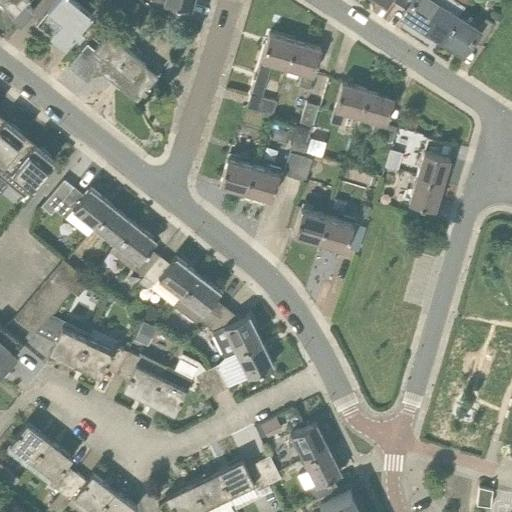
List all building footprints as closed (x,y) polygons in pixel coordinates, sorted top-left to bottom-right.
[(0,0),(0,1),(15,14),(24,21),(33,10),(24,3),(25,0),(0,0)] [(74,0),(55,0),(36,25),(65,49),(92,14),(74,0)] [(141,4),(136,0),(124,0),(122,10),(129,17),(139,14),(141,4)] [(166,15),(187,19),(191,0),(153,0),(169,4),(166,15)] [(409,0),(401,13),(421,26),(437,0),(409,0)] [(437,0),(421,26),(442,39),(457,14),(458,15),(465,4),(458,0),(437,0)] [(477,27),(458,15),(457,14),(442,39),(463,52),(472,39),(480,44),(494,22),(485,16),(477,27)] [(403,16),(399,22),(435,46),(439,40),(403,16)] [(96,68),(136,100),(142,93),(144,94),(147,90),(145,89),(157,74),(144,63),(146,62),(107,31),(94,47),(87,41),(68,65),(87,80),(96,68)] [(271,60),(287,65),(294,40),(268,32),(246,106),(271,114),(276,100),(261,95),(271,60)] [(294,40),(287,65),(302,70),(298,84),(309,88),(320,48),(294,40)] [(367,89),(341,81),(330,121),(340,124),(344,109),(360,114),(367,89)] [(372,133),(381,136),(378,146),(388,150),(396,125),(385,122),(393,96),(367,89),(360,114),(376,118),(372,133)] [(311,126),(318,104),(305,101),(299,123),(311,126)] [(22,132),(10,122),(0,114),(0,163),(24,133),(26,131),(24,130),(22,132)] [(52,156),(40,146),(24,133),(0,163),(0,176),(24,195),(55,155),(54,154),(52,156)] [(417,169),(443,176),(449,156),(448,155),(451,143),(427,137),(417,169)] [(300,154),(303,154),(306,143),(293,139),(290,150),(289,150),(282,174),(293,177),(300,154)] [(304,180),(311,157),(303,154),(300,154),(293,177),(304,180)] [(219,182),(245,190),(252,164),(227,156),(219,182)] [(252,164),(245,190),(271,198),(278,172),(252,164)] [(417,169),(408,200),(433,208),(443,176),(417,169)] [(72,206),(94,224),(111,203),(89,185),(83,193),(63,177),(44,200),(64,216),(72,206)] [(94,224),(115,241),(132,220),(111,203),(94,224)] [(293,231),(319,239),(326,213),(301,205),(293,231)] [(363,205),(360,214),(366,216),(369,207),(363,205)] [(365,225),(326,213),(319,239),(345,247),(345,246),(357,250),(365,225)] [(133,265),(143,273),(158,253),(149,246),(155,238),(132,220),(115,241),(138,259),(133,265)] [(152,281),(150,285),(171,303),(171,302),(179,292),(197,271),(175,254),(169,262),(158,253),(143,273),(152,281)] [(46,278),(65,295),(70,289),(76,281),(82,274),(63,258),(46,278)] [(197,317),(205,323),(226,306),(215,296),(220,289),(197,271),(179,292),(171,302),(194,320),(197,317)] [(46,278),(38,288),(57,304),(65,295),(46,278)] [(70,289),(76,295),(83,287),(76,281),(70,289)] [(38,288),(29,298),(49,314),(51,311),(57,304),(38,288)] [(21,307),(40,324),(42,322),(49,314),(29,298),(21,307)] [(159,312),(148,304),(141,314),(153,321),(159,312)] [(228,353),(235,350),(260,338),(248,312),(239,317),(226,306),(205,323),(212,329),(216,327),(228,353)] [(40,324),(21,307),(13,318),(32,333),(40,324)] [(21,341),(44,360),(49,349),(73,361),(86,336),(62,324),(59,330),(42,322),(40,324),(32,333),(13,318),(5,327),(21,341)] [(142,320),(132,340),(145,345),(154,326),(142,320)] [(13,351),(21,341),(5,327),(3,328),(0,325),(0,357),(8,364),(17,354),(13,351)] [(112,349),(86,336),(73,361),(100,375),(104,366),(114,371),(126,348),(115,343),(112,349)] [(273,363),(260,338),(235,350),(248,376),(273,363)] [(122,386),(147,399),(164,365),(139,352),(137,354),(126,348),(114,371),(127,377),(122,386)] [(164,365),(147,399),(173,411),(191,375),(195,373),(206,395),(217,390),(206,368),(204,368),(200,362),(181,353),(174,367),(165,364),(164,365)] [(218,362),(206,368),(217,390),(229,384),(218,362)] [(281,414),(262,422),(268,437),(287,429),(281,414)] [(303,457),(327,445),(315,420),(290,432),(303,457)] [(31,460),(48,438),(26,421),(9,443),(31,460)] [(49,483),(59,491),(75,471),(65,463),(71,456),(48,438),(31,460),(53,478),(49,483)] [(303,457),(303,459),(315,483),(308,486),(314,499),(337,487),(331,475),(340,471),(327,445),(303,457)] [(257,459),(269,482),(280,477),(268,454),(257,459)] [(216,469),(229,494),(254,482),(257,488),(269,482),(257,459),(246,465),(241,456),(216,469)] [(18,476),(0,462),(0,479),(10,487),(18,476)] [(229,494),(216,469),(191,481),(203,507),(205,511),(214,511),(233,503),(229,494)] [(60,511),(69,502),(81,511),(93,511),(113,488),(91,471),(85,479),(75,471),(59,491),(60,491),(44,511),(60,511)] [(205,511),(203,507),(191,481),(165,494),(173,511),(205,511)] [(492,488),(478,485),(476,503),(488,504),(492,488)] [(113,488),(93,511),(131,511),(136,506),(113,488)] [(350,491),(349,489),(318,505),(321,511),(344,511),(357,506),(350,491)]
